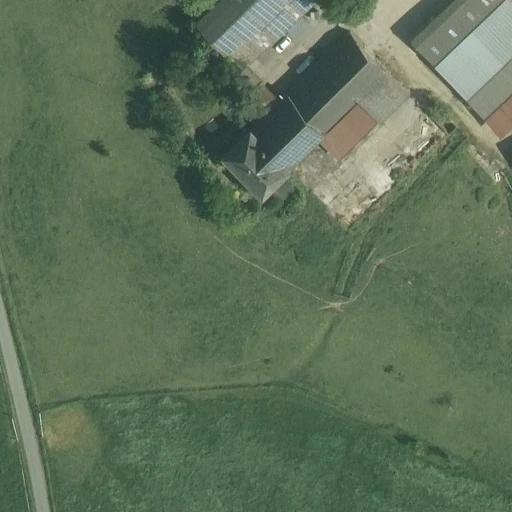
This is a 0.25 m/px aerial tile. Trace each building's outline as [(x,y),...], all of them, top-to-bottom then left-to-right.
[(249,58),(235,44),(238,41),(237,39),(277,0),(216,0),(197,19),(227,51),(222,56),(237,70),(249,58)] [(277,0),(237,39),(238,41),(254,57),(268,44),(269,46),(314,2),(313,1),(313,0),(277,0)] [(450,0),(411,38),(435,63),(501,0),(450,0)] [(511,0),(501,0),(435,63),(468,97),(511,55),(511,0)] [(252,128),(251,128),(288,166),(289,166),(358,99),(387,71),(387,70),(350,32),(252,128)] [(246,65),(231,80),(246,96),(262,81),(246,65)] [(387,71),(358,99),(380,122),(409,93),(387,71)] [(288,166),(251,128),(252,128),(251,127),(224,153),(262,193),(270,186),(282,174),(289,167),(289,166),(288,166)] [(293,185),(282,174),(270,186),(281,197),(293,185)]
